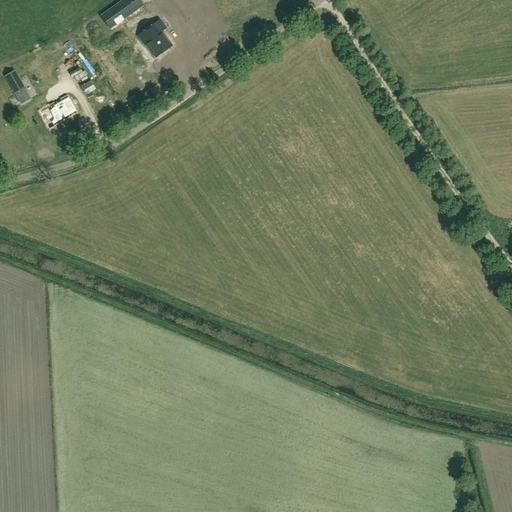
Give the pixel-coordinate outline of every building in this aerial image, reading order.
[(124,0),(114,8),(123,20),(142,6),(138,0),(124,0)] [(156,57),(172,46),(156,22),(138,35),(145,45),(147,43),(156,57)] [(93,38),(104,58),(116,52),(104,31),(93,38)] [(50,85),(104,66),(96,40),(41,59),(50,85)] [(144,83),(165,69),(157,57),(136,71),(144,83)] [(14,71),(5,77),(16,96),(21,104),(30,99),(25,90),(14,71)] [(59,98),(68,93),(63,84),(54,89),(59,98)] [(77,113),(67,95),(50,105),(49,104),(38,110),(49,130),(77,113)]
